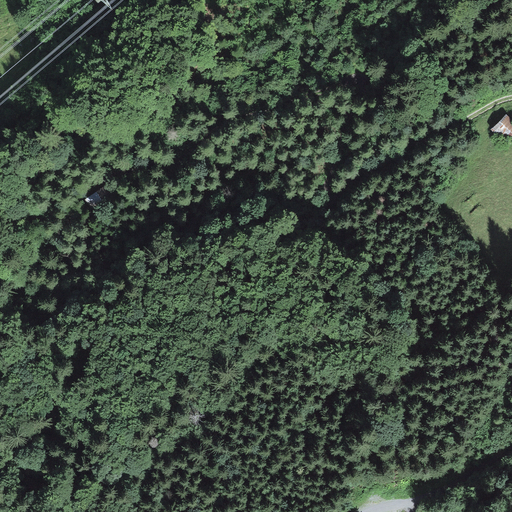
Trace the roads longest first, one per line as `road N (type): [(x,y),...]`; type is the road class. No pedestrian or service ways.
road 1 (track): [(511,95),(354,179),(328,208),(322,196),(368,76),(220,125),(175,160),(88,190),(0,303)]
road 2 (track): [(359,511),(455,479),(511,448)]
